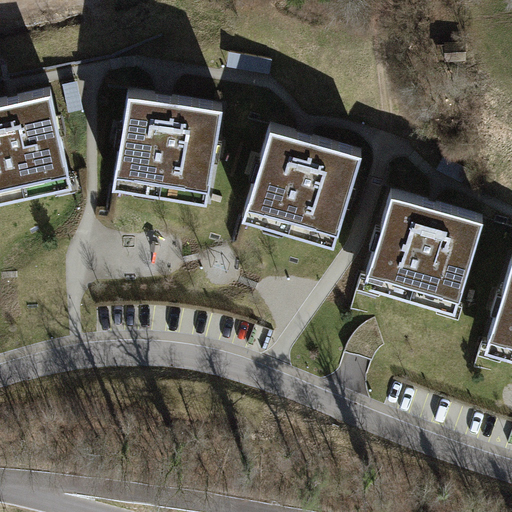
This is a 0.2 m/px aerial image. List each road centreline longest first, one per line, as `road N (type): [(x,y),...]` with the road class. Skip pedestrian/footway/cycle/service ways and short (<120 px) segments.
road 1 (residential): [(0,376),(78,354),(155,352),(233,367),(511,471)]
road 2 (residential): [(36,496),(55,481),(276,511)]
